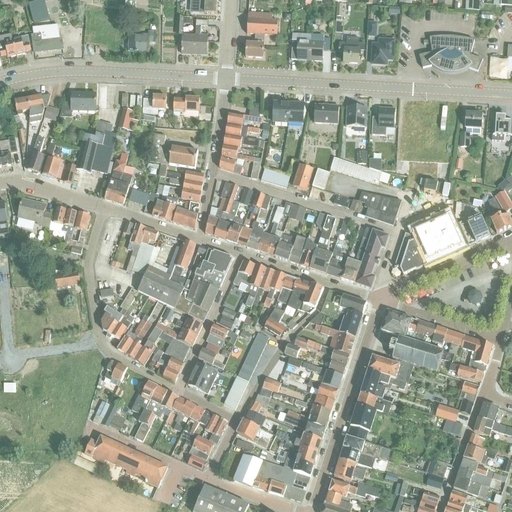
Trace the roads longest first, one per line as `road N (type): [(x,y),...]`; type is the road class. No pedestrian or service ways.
road 1 (tertiary): [(226,78),(511,95)]
road 2 (residential): [(178,390),(102,345),(88,271),(105,207)]
road 3 (tertiary): [(0,83),(65,72),(226,78)]
road 4 (tertiary): [(309,511),(378,301)]
road 5 (residential): [(398,232),(211,173)]
road 6 (residential): [(236,421),(324,295)]
road 7 (residential): [(178,390),(240,253)]
road 8 (tertiary): [(378,301),(511,239)]
road 9 (residential): [(378,301),(240,253)]
road 10 (residential): [(378,301),(501,342)]
road 11 (residential): [(208,479),(92,428)]
road 12 (residential): [(442,511),(484,394)]
